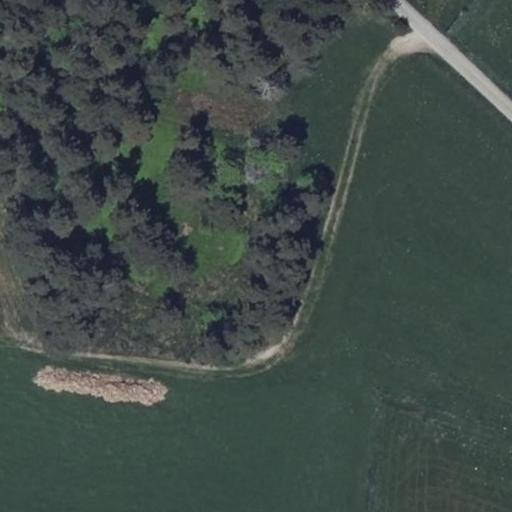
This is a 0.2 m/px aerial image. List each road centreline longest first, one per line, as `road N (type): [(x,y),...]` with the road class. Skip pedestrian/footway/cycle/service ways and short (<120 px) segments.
road 1 (track): [(432,37),(397,47),(378,65),(351,141),(311,313),(281,350),(254,365),(220,367),(0,336)]
road 2 (residential): [(395,0),(511,111)]
